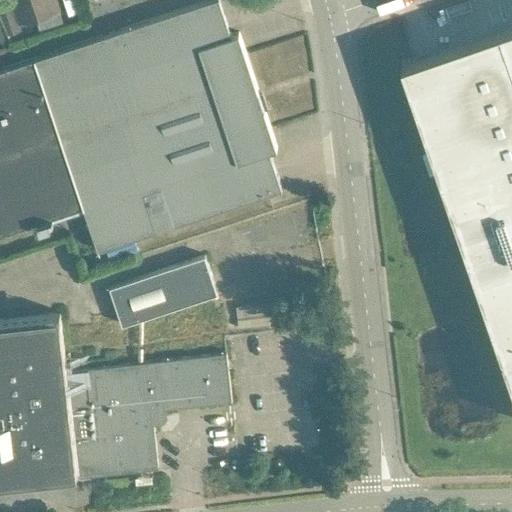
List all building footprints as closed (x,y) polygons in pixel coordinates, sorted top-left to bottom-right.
[(205,0),(0,68),(0,233),(84,205),(98,249),(282,187),(270,149),(277,147),(264,107),(262,108),(256,91),(258,90),(258,89),(239,31),(231,34),(220,0),(205,0)] [(55,0),(13,0),(20,20),(58,7),(55,0)] [(12,5),(0,9),(0,16),(6,34),(20,29),(12,5)] [(511,22),(412,57),(402,61),(511,380),(511,22)] [(205,254),(110,286),(123,323),(218,292),(205,254)] [(227,351),(112,364),(67,369),(60,311),(0,318),(0,479),(78,470),(79,472),(159,463),(154,422),(162,421),(161,418),(164,415),(167,414),(166,407),(231,399),(231,400),(233,400),(227,351)]
